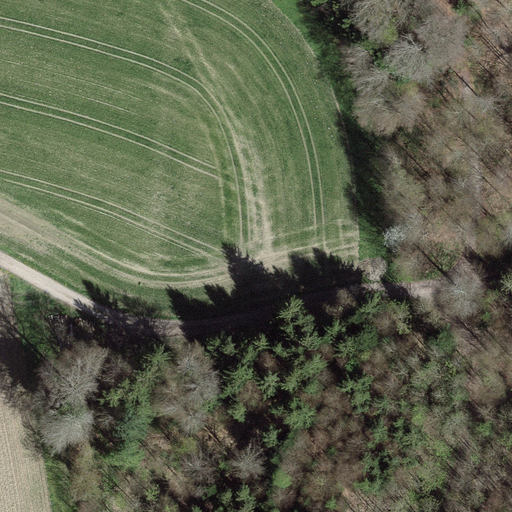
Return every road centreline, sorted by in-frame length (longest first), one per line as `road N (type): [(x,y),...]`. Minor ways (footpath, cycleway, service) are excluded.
road 1 (track): [(511,273),(177,328),(133,324),(92,308),(0,258)]
road 2 (track): [(441,0),(484,112),(472,242),(460,282)]
road 3 (track): [(449,511),(464,477),(482,362),(460,282)]
